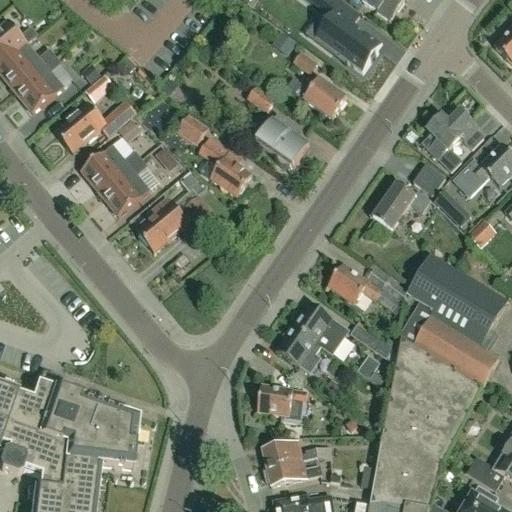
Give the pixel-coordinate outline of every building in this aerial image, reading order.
[(354,29),(362,18),(336,0),(303,0),(323,15),(332,21),(316,43),(328,51),(347,65),(363,77),(378,55),(382,50),(375,45),(354,29)] [(407,0),(366,0),(363,5),(390,24),(395,16),(396,17),(407,0)] [(0,70),(29,47),(28,46),(38,38),(33,32),(23,40),(9,23),(0,31),(0,70)] [(511,28),(508,33),(509,34),(494,49),(511,67),(511,28)] [(291,38),(282,48),(295,60),(304,50),(291,38)] [(0,70),(0,76),(15,95),(56,61),(51,54),(41,62),(29,47),(0,70)] [(304,51),(303,52),(293,67),(310,78),(317,69),(323,72),(326,66),(304,51)] [(33,117),(65,91),(52,75),(61,67),(56,61),(15,95),(33,117)] [(58,76),(68,88),(77,81),(67,69),(58,76)] [(105,79),(84,96),(95,108),(115,91),(105,79)] [(320,82),(312,93),(293,82),(287,91),(305,103),(333,123),(347,102),(320,82)] [(275,103),(257,90),(247,103),(267,116),(275,103)] [(108,141),(138,117),(126,103),(103,124),(89,108),(88,106),(68,122),(70,123),(55,135),(73,157),(98,136),(101,133),(108,141)] [(442,117),(427,132),(438,143),(429,152),(439,163),(448,153),(450,155),(462,142),(466,146),(480,131),(462,113),(456,119),(451,114),(445,120),(442,117)] [(256,146),(278,161),(278,164),(279,167),(281,169),(283,170),(286,171),(288,170),(291,169),(293,167),(299,159),(301,160),(309,150),(297,141),(302,133),(277,116),(256,146)] [(210,131),(189,118),(176,136),(198,149),(210,131)] [(148,163),(164,151),(144,125),(128,137),(148,163)] [(241,163),(209,142),(199,157),(210,164),(202,177),(211,182),(210,182),(238,200),(252,178),(238,168),(241,163)] [(501,190),(511,178),(511,156),(503,147),(481,170),(479,168),(469,179),(477,187),(487,177),(501,190)] [(82,175),(101,198),(142,164),(136,157),(127,165),(114,149),(82,175)] [(460,182),(477,169),(466,156),(450,170),(460,182)] [(119,220),(151,194),(139,179),(148,171),(142,164),(101,198),(119,220)] [(141,180),(160,199),(170,190),(151,170),(141,180)] [(446,182),(428,170),(416,188),(433,200),(446,182)] [(189,228),(190,229),(194,226),(211,246),(228,231),(200,198),(199,199),(197,196),(203,191),(189,175),(181,182),(183,183),(181,185),(190,195),(173,208),(168,202),(149,218),(152,222),(138,234),(155,256),(189,228)] [(393,234),(411,209),(422,217),(431,204),(418,195),(416,198),(398,186),(374,221),(393,234)] [(462,210),(446,195),(436,205),(452,220),(462,210)] [(468,239),(481,252),(497,235),(484,223),(468,239)] [(403,341),(402,343),(482,391),(483,390),(500,361),(481,350),(508,304),(432,258),(407,298),(419,306),(399,340),(403,341)] [(354,308),(363,295),(375,303),(381,293),(344,267),(328,289),(354,308)] [(383,296),(402,308),(405,301),(407,294),(392,284),(383,296)] [(350,335),(341,329),(333,323),(334,322),(311,306),(294,331),(303,338),(334,359),(350,335)] [(334,359),(303,338),(294,331),(278,354),(301,370),(311,378),(322,364),(316,360),(322,352),(333,360),(334,359)] [(399,355),(377,341),(370,351),(397,369),(399,355)] [(454,446),(482,391),(402,343),(389,412),(372,506),(370,506),(369,511),(431,511),(444,465),(454,446)] [(0,387),(0,448),(1,445),(11,448),(10,452),(5,454),(1,466),(3,471),(17,476),(22,474),(23,471),(41,477),(39,490),(36,490),(33,511),(94,511),(100,467),(134,470),(138,420),(38,386),(32,402),(17,397),(18,394),(0,387)] [(307,395),(303,395),(262,389),(259,416),(290,420),(292,406),(306,408),(307,395)] [(263,452),(267,471),(303,463),(318,459),(332,463),(331,450),(316,450),(305,453),(306,458),(302,459),(299,444),(263,452)] [(478,461),(468,478),(497,495),(506,480),(511,483),(511,446),(509,445),(505,445),(502,446),(500,450),(500,454),(501,457),(505,459),(496,473),(478,461)] [(320,468),(306,472),(303,463),(267,471),(271,490),(308,481),(322,478),(320,468)] [(497,504),(479,493),(467,511),(492,511),(497,504)] [(343,511),(342,503),(331,501),(308,504),(308,500),(275,505),(275,511),(343,511)]
